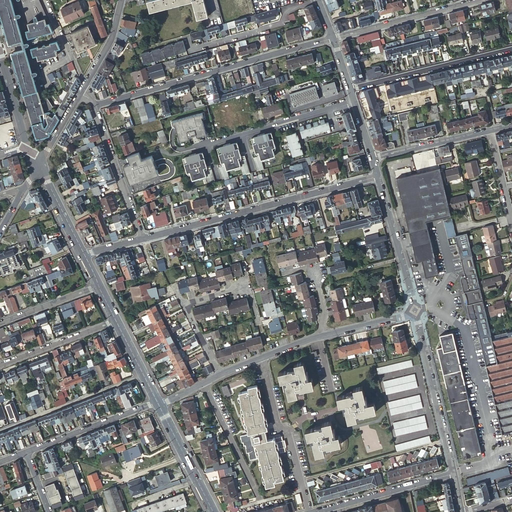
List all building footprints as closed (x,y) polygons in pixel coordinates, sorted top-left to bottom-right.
[(0,0),(0,13),(9,43),(14,41),(16,40),(19,49),(17,49),(11,51),(24,93),(24,94),(24,93),(26,93),(38,134),(45,132),(45,129),(47,126),(53,130),(60,118),(56,112),(44,93),(42,93),(39,94),(30,72),(39,69),(37,59),(58,53),(57,48),(61,47),(58,40),(56,40),(52,41),(51,42),(51,43),(47,44),(47,43),(46,43),(45,43),(44,44),(44,45),(40,46),(40,45),(32,47),(29,38),(47,33),(32,0),(0,0)] [(54,31),(39,0),(32,0),(47,33),(54,31)] [(86,0),(101,37),(107,35),(94,0),(91,2),(90,0),(86,0)] [(149,0),(147,1),(149,12),(192,0),(196,19),(207,16),(205,7),(204,3),(203,0),(149,0)] [(231,0),(236,18),(249,14),(244,0),(231,0)] [(244,0),(249,14),(254,13),(250,0),(244,0)] [(335,0),(326,4),(329,11),(340,7),(336,0),(335,0)] [(400,0),(390,3),(392,11),(403,8),(400,0)] [(365,10),(373,9),(372,1),(364,3),(365,10)] [(66,17),(68,21),(84,15),(79,2),(61,9),(65,17),(66,17)] [(495,11),(493,2),(486,4),(489,13),(495,11)] [(378,15),(392,11),(390,3),(383,5),(384,9),(378,11),(373,12),(374,14),(375,19),(379,18),(378,15)] [(313,7),(312,4),(303,8),(306,15),(303,16),(306,22),(310,21),(318,17),(317,15),(313,7)] [(486,4),(479,6),(482,15),(489,13),(486,4)] [(275,8),(254,14),(256,22),(263,20),(263,21),(275,17),(274,14),(277,13),(275,8)] [(463,10),(456,12),(458,21),(465,19),(463,10)] [(456,12),(449,13),(452,23),(456,21),(458,21),(456,12)] [(360,26),(375,22),(375,19),(374,14),(358,18),(360,26)] [(252,19),(251,15),(240,18),(242,24),(249,22),(248,20),(252,19)] [(320,24),(318,17),(310,21),(313,29),(321,25),(320,24)] [(431,18),(433,27),(440,26),(437,17),(431,18)] [(136,22),(122,18),(120,24),(121,25),(123,26),(122,27),(123,30),(124,30),(130,34),(131,35),(134,32),(135,29),(134,28),(136,22)] [(240,18),(226,22),(228,29),(236,26),(237,31),(243,29),(242,24),(240,18)] [(431,18),(423,20),(425,30),(433,27),(431,18)] [(345,20),(334,23),(337,30),(339,31),(348,29),(345,20)] [(223,23),(212,26),(214,32),(228,29),(226,22),(223,23)] [(409,24),(398,27),(400,33),(403,33),(406,32),(411,31),(409,24)] [(85,49),(96,44),(88,26),(70,33),(81,58),(88,55),(85,49)] [(212,26),(203,29),(204,35),(206,40),(210,39),(209,34),(214,32),(212,26)] [(302,37),(300,27),(286,31),(288,40),(302,37)] [(398,27),(388,29),(389,36),(399,34),(400,33),(398,27)] [(487,40),(501,36),(499,28),(485,31),(487,40)] [(203,29),(189,33),(191,39),(204,35),(203,29)] [(111,53),(113,58),(118,55),(126,42),(125,42),(128,37),(122,33),(119,30),(116,41),(111,48),(112,50),(111,53)] [(378,32),(357,37),(359,43),(372,40),(373,47),(379,45),(381,45),(380,39),(378,32)] [(472,43),(482,41),(480,32),(470,34),(472,43)] [(259,39),(262,48),(266,47),(264,38),(265,38),(268,46),(278,43),(275,33),(265,36),(264,34),(259,35),(260,39),(259,39)] [(423,34),(424,39),(427,48),(427,50),(432,49),(432,47),(430,37),(429,36),(428,33),(426,33),(423,34)] [(450,45),(463,42),(460,33),(457,34),(458,35),(448,37),(450,45)] [(423,34),(418,35),(422,50),(425,49),(427,48),(424,39),(423,34)] [(418,35),(413,36),(414,41),(417,51),(422,50),(418,35)] [(438,35),(430,37),(432,47),(440,45),(438,35)] [(411,37),(408,38),(412,52),(413,56),(418,55),(417,51),(414,41),(412,42),(411,37)] [(247,45),(245,39),(239,41),(240,47),(238,47),(240,54),(249,52),(247,45)] [(345,54),(351,52),(347,40),(343,41),(342,43),(343,48),(345,54)] [(401,45),(400,40),(398,40),(402,55),(403,57),(407,56),(404,44),(401,45)] [(184,42),(141,52),(144,63),(187,53),(184,42)] [(247,45),(249,52),(257,49),(255,42),(247,45)] [(390,42),(388,43),(392,57),(397,56),(394,46),(394,45),(393,42),(390,42)] [(227,44),(212,49),(214,54),(218,53),(220,60),(230,57),(227,44)] [(359,50),(357,51),(356,51),(351,52),(345,54),(346,57),(347,60),(360,56),(359,50)] [(201,52),(195,53),(198,62),(198,61),(199,63),(203,62),(204,62),(204,60),(203,60),(201,52)] [(111,62),(113,58),(111,53),(108,54),(100,66),(109,71),(113,64),(111,62)] [(195,53),(190,55),(193,65),(198,63),(199,63),(198,61),(198,62),(195,53)] [(313,55),(312,53),(304,55),(306,64),(314,62),(313,55)] [(314,62),(315,62),(321,60),(319,53),(313,55),(314,62)] [(190,55),(185,56),(187,65),(188,68),(190,67),(189,66),(193,65),(190,55)] [(306,64),(304,55),(295,57),(297,66),(306,64)] [(360,57),(360,56),(347,60),(352,72),(352,75),(362,72),(358,62),(361,61),(368,59),(367,55),(360,57)] [(508,66),(506,56),(500,57),(503,70),(509,69),(508,66)] [(297,66),(295,57),(286,60),(289,69),(297,66)] [(503,70),(500,57),(495,59),(498,71),(498,72),(503,70)] [(176,68),(182,66),(180,58),(161,63),(163,70),(171,68),(170,67),(176,65),(176,68)] [(498,71),(495,59),(489,60),(492,72),(492,73),(498,71)] [(492,72),(489,60),(482,62),(485,72),(485,74),(492,72)] [(161,63),(151,66),(154,76),(164,73),(163,70),(161,63)] [(275,75),(277,83),(287,81),(285,74),(280,76),(278,69),(276,63),(271,65),(275,75)] [(259,89),(264,87),(261,78),(259,73),(259,72),(257,64),(253,65),(255,73),(256,73),(259,83),(252,86),(253,90),(259,89)] [(322,75),(332,71),(330,64),(316,69),(317,71),(320,70),(322,75)] [(378,77),(387,75),(385,66),(384,64),(372,67),(373,69),(367,71),(368,75),(370,75),(371,78),(378,76),(378,77)] [(106,75),(109,71),(100,66),(98,71),(103,74),(106,75)] [(462,77),(468,76),(466,66),(459,67),(462,77)] [(145,67),(136,70),(137,74),(132,75),(134,81),(138,80),(139,80),(151,77),(150,74),(149,74),(148,72),(146,72),(145,67)] [(462,77),(459,67),(453,69),(456,82),(462,80),(462,77)] [(40,75),(39,69),(30,72),(39,94),(34,77),(40,75)] [(453,69),(448,70),(452,85),(457,84),(456,82),(453,69)] [(448,70),(443,71),(447,86),(452,85),(448,70)] [(104,78),(103,74),(98,71),(95,75),(100,79),(102,82),(102,81),(104,78)] [(362,72),(352,75),(353,77),(354,80),(357,82),(364,80),(363,76),(362,72)] [(444,82),(442,72),(431,74),(433,84),(444,82)] [(433,84),(431,74),(413,78),(396,83),(398,92),(433,84)] [(100,79),(95,75),(92,80),(98,83),(99,87),(102,82),(100,79)] [(218,92),(220,100),(228,98),(227,93),(226,91),(226,90),(222,91),(218,75),(214,77),(215,82),(216,87),(218,92)] [(264,87),(267,86),(271,85),(277,83),(275,75),(272,76),(273,77),(273,79),(264,82),(264,80),(265,79),(264,77),(261,78),(264,87)] [(81,82),(79,79),(77,77),(76,78),(73,77),(71,81),(71,82),(78,86),(81,82)] [(215,82),(214,77),(208,78),(209,81),(204,82),(204,85),(205,85),(206,85),(209,84),(215,82)] [(70,87),(76,90),(78,86),(71,82),(71,81),(70,80),(67,81),(68,85),(69,86),(70,87)] [(252,91),(253,90),(252,86),(251,82),(248,83),(249,84),(241,86),(243,94),(252,91)] [(325,97),(338,93),(334,82),(321,86),(325,97)] [(238,95),(243,94),(241,86),(240,83),(235,85),(235,86),(236,90),(238,95)] [(190,90),(188,84),(176,88),(178,93),(183,92),(190,90)] [(68,91),(73,95),(76,90),(70,87),(69,86),(68,85),(66,86),(64,87),(65,90),(68,91)] [(294,106),(319,99),(315,86),(290,94),(294,106)] [(166,90),(168,96),(169,96),(178,93),(176,88),(166,90)] [(382,117),(372,88),(362,91),(366,100),(365,100),(369,110),(372,119),(377,118),(380,117),(382,117)] [(253,90),(252,91),(254,98),(261,95),(260,93),(259,89),(253,90)] [(62,101),(68,104),(73,95),(68,91),(62,101)] [(212,94),(214,102),(220,100),(218,92),(212,94)] [(50,135),(53,130),(47,126),(45,129),(45,132),(38,134),(26,93),(24,93),(24,94),(24,93),(35,139),(48,136),(49,136),(50,135)] [(137,106),(144,104),(142,97),(134,100),(136,107),(137,106)] [(160,98),(165,117),(171,115),(169,107),(168,104),(166,97),(160,98)] [(484,102),(483,97),(475,99),(476,106),(486,104),(486,102),(484,102)] [(56,112),(60,118),(68,104),(62,101),(60,98),(57,100),(58,101),(58,102),(60,104),(56,112)] [(125,102),(106,107),(108,113),(119,109),(119,110),(127,108),(125,102)] [(149,121),(155,120),(150,102),(144,104),(145,107),(146,111),(147,114),(148,118),(149,121)] [(283,112),(280,102),(273,104),(261,107),(265,117),(283,112)] [(10,117),(6,103),(0,104),(0,116),(4,116),(4,118),(6,118),(10,117)] [(438,112),(436,104),(431,106),(428,106),(430,113),(438,112)] [(495,110),(492,111),(494,118),(507,115),(505,105),(496,107),(497,111),(495,111),(495,110)] [(93,117),(90,108),(85,110),(88,118),(84,120),(80,116),(82,111),(77,108),(73,116),(77,119),(78,119),(78,120),(81,122),(82,124),(85,123),(91,120),(90,119),(93,117)] [(478,116),(480,124),(488,122),(485,110),(477,112),(478,116)] [(178,136),(180,141),(189,138),(188,137),(192,136),(191,134),(196,133),(196,135),(197,136),(206,134),(206,133),(204,128),(202,119),(205,118),(203,111),(170,121),(172,128),(175,127),(178,136)] [(352,117),(350,111),(342,114),(343,117),(348,130),(354,129),(356,128),(352,117)] [(399,113),(398,113),(400,121),(407,119),(407,115),(406,112),(399,113)] [(77,119),(73,116),(70,121),(79,126),(81,122),(78,120),(78,119),(77,119)] [(473,125),(480,124),(478,116),(471,117),(473,125)] [(124,124),(125,129),(134,126),(130,117),(126,118),(127,123),(124,124)] [(372,119),(367,120),(368,123),(369,126),(379,123),(378,120),(380,119),(380,117),(377,118),(372,119)] [(467,127),(473,125),(471,117),(465,119),(467,127)] [(326,130),(330,128),(328,122),(325,123),(324,119),(320,120),(321,124),(318,125),(317,121),(313,123),(314,126),(311,127),(310,123),(306,125),(307,128),(304,129),(303,126),(299,127),(302,138),(304,137),(304,136),(305,136),(309,135),(309,136),(311,135),(311,134),(312,134),(316,133),(316,134),(318,133),(318,132),(319,132),(323,131),(325,131),(325,130),(326,130)] [(459,120),(453,121),(455,130),(461,128),(459,120)] [(79,126),(70,121),(66,127),(71,137),(73,135),(74,135),(75,132),(77,129),(78,127),(79,126)] [(379,123),(369,126),(370,130),(373,137),(382,135),(383,135),(381,130),(392,127),(390,121),(385,122),(382,122),(379,123)] [(455,130),(453,121),(447,123),(449,131),(455,130)] [(435,124),(424,127),(427,136),(437,134),(435,124)] [(87,137),(94,134),(92,129),(91,130),(90,127),(87,129),(86,126),(83,127),(86,133),(87,137)] [(71,137),(66,127),(60,137),(63,138),(64,139),(66,140),(67,141),(68,142),(71,142),(72,143),(73,143),(72,139),(71,137)] [(427,136),(424,127),(417,128),(419,138),(427,136)] [(419,138),(417,128),(407,131),(409,140),(419,138)] [(125,129),(119,130),(120,135),(118,136),(122,145),(130,142),(125,129)] [(161,143),(167,141),(163,129),(157,132),(161,143)] [(357,143),(354,129),(348,130),(346,132),(342,131),(339,132),(340,135),(341,136),(345,135),(346,134),(348,133),(350,141),(347,142),(346,141),(343,142),(342,143),(339,144),(339,145),(332,147),(333,150),(347,146),(357,143)] [(393,140),(399,139),(397,131),(391,133),(393,140)] [(501,133),(503,140),(504,140),(506,148),(510,146),(509,139),(507,131),(501,133)] [(101,138),(99,132),(94,134),(87,137),(85,138),(87,145),(81,147),(82,148),(76,150),(77,154),(83,151),(89,149),(95,146),(93,141),(101,138)] [(263,169),(264,169),(261,159),(274,155),(272,147),(276,146),(271,132),(265,134),(264,133),(257,135),(258,136),(251,138),(255,152),(252,153),(257,171),(258,170),(262,169),(263,169)] [(286,135),(292,157),(303,153),(301,149),(300,149),(300,147),(301,146),(299,142),(298,142),(298,140),(299,140),(298,135),(296,135),(296,133),(286,135)] [(382,135),(373,137),(375,144),(376,147),(379,149),(387,147),(387,149),(395,147),(394,142),(391,142),(386,143),(384,138),(383,138),(382,135)] [(63,138),(60,137),(58,142),(64,145),(66,146),(68,142),(67,141),(66,140),(64,139),(63,138)] [(468,153),(483,149),(481,140),(475,141),(476,142),(471,143),(471,142),(465,143),(468,153)] [(130,142),(122,145),(125,154),(135,150),(133,145),(134,144),(133,141),(130,142)] [(241,156),(237,142),(230,144),(230,143),(223,145),(223,146),(217,148),(221,162),(218,163),(223,180),(230,178),(227,169),(240,165),(243,174),(245,174),(250,173),(245,155),(241,156)] [(359,151),(357,143),(347,146),(349,154),(340,156),(341,160),(351,157),(357,155),(356,152),(359,151)] [(103,144),(95,146),(89,149),(90,152),(94,151),(94,152),(91,154),(92,157),(100,154),(106,152),(103,144)] [(448,145),(437,147),(439,155),(450,153),(448,145)] [(159,174),(152,155),(141,159),(139,152),(127,156),(130,163),(123,166),(130,185),(159,174)] [(189,156),(182,158),(187,173),(190,172),(193,180),(206,175),(209,184),(215,182),(210,165),(207,166),(203,152),(196,154),(196,153),(189,155),(189,156)] [(108,158),(106,153),(100,155),(97,156),(97,157),(95,157),(96,160),(95,161),(96,163),(108,158)] [(502,160),(504,170),(511,168),(511,153),(507,155),(508,158),(502,160)] [(17,155),(2,160),(4,165),(8,163),(9,163),(9,162),(10,166),(20,163),(17,155)] [(359,158),(358,155),(357,155),(351,157),(351,159),(354,170),(363,167),(361,161),(360,158),(359,158)] [(439,155),(435,157),(436,164),(453,160),(452,156),(451,156),(440,158),(439,155)] [(350,159),(351,159),(351,157),(341,160),(345,173),(350,171),(347,160),(349,160),(350,159)] [(110,163),(108,158),(96,163),(96,165),(99,171),(101,170),(104,168),(103,165),(110,163)] [(480,174),(476,159),(465,162),(469,176),(480,174)] [(329,173),(339,171),(337,160),(327,163),(329,173)] [(83,167),(81,162),(78,163),(77,163),(76,164),(74,164),(74,165),(75,167),(76,167),(78,166),(80,171),(84,169),(83,168),(83,167)] [(58,172),(67,167),(68,167),(66,163),(56,167),(58,172)] [(325,175),(321,163),(311,166),(314,178),(325,175)] [(294,166),(290,167),(290,168),(291,171),(292,177),(305,173),(302,164),(298,165),(299,168),(295,170),(294,166)] [(104,181),(115,177),(111,166),(104,168),(101,170),(102,173),(101,173),(102,175),(104,174),(105,176),(104,176),(105,179),(103,179),(104,181)] [(448,180),(461,177),(458,166),(445,169),(448,180)] [(58,172),(64,183),(73,179),(67,167),(58,172)] [(396,177),(409,232),(427,228),(426,221),(451,215),(440,167),(396,177)] [(287,168),(283,169),(283,171),(285,179),(292,177),(291,171),(288,172),(287,169),(287,168)] [(102,173),(101,170),(99,171),(96,172),(86,175),(87,178),(101,173),(102,173)] [(285,179),(283,171),(271,174),(274,184),(286,181),(285,179)] [(22,172),(13,175),(6,176),(7,177),(3,178),(5,186),(9,185),(9,184),(15,182),(16,186),(22,184),(25,179),(22,172)] [(265,187),(270,186),(267,177),(264,178),(263,176),(263,174),(261,175),(262,178),(265,187)] [(260,188),(265,187),(262,178),(259,179),(258,175),(256,176),(257,178),(257,180),(260,188)] [(73,179),(64,183),(67,189),(79,183),(79,182),(82,181),(83,181),(80,176),(76,178),(73,179)] [(93,185),(90,186),(92,189),(95,195),(100,193),(101,193),(98,186),(107,183),(108,186),(117,182),(115,177),(104,181),(93,185)] [(231,179),(231,178),(230,178),(223,180),(225,185),(227,184),(229,183),(231,190),(228,190),(229,197),(235,195),(232,181),(231,179)] [(253,190),(251,184),(253,184),(252,181),(252,180),(247,181),(246,178),(243,179),(245,186),(246,185),(248,192),(253,190)] [(482,178),(473,181),(476,195),(485,193),(482,184),(484,184),(482,178)] [(242,193),(240,187),(237,188),(235,181),(232,181),(235,195),(242,193)] [(143,190),(138,192),(139,196),(145,194),(145,196),(144,197),(145,200),(147,200),(147,201),(156,197),(155,192),(156,192),(154,186),(153,187),(149,188),(143,190)] [(357,188),(350,189),(355,208),(362,206),(357,188)] [(38,202),(43,199),(38,189),(29,192),(23,202),(21,207),(24,209),(31,198),(35,196),(38,202)] [(71,197),(75,205),(76,205),(86,200),(84,195),(85,194),(85,193),(88,191),(87,189),(76,195),(73,196),(71,197)] [(223,203),(225,210),(231,209),(229,202),(228,199),(228,198),(228,197),(226,189),(212,193),(213,198),(212,198),(214,203),(215,203),(215,205),(223,203)] [(349,190),(343,191),(347,206),(348,206),(348,204),(349,204),(348,201),(351,200),(349,190)] [(339,209),(347,206),(343,191),(333,194),(337,213),(340,213),(339,209)] [(452,207),(469,203),(469,202),(468,200),(467,193),(450,197),(452,207)] [(112,194),(101,198),(107,212),(117,208),(112,194)] [(337,213),(333,194),(327,196),(327,199),(325,200),(327,206),(332,205),(335,217),(338,216),(337,213)] [(206,197),(199,199),(202,210),(209,208),(206,197)] [(490,211),(487,198),(478,200),(478,201),(477,201),(478,206),(479,206),(481,213),(490,211)] [(42,211),(48,208),(43,199),(38,202),(39,204),(36,206),(36,207),(27,209),(28,212),(36,210),(36,209),(37,209),(41,207),(42,211)] [(86,200),(76,205),(80,213),(85,211),(82,205),(88,202),(87,199),(86,200)] [(202,210),(199,199),(192,201),(195,212),(202,210)] [(368,201),(372,216),(381,214),(382,213),(378,199),(368,201)] [(149,212),(151,212),(150,209),(156,207),(154,201),(141,206),(145,216),(150,214),(149,212)] [(313,202),(304,205),(306,214),(312,213),(315,212),(313,202)] [(185,204),(179,206),(181,215),(188,214),(185,204)] [(296,210),(294,204),(285,207),(287,217),(288,220),(291,219),(292,219),(291,216),(290,212),(296,210)] [(306,214),(304,205),(298,206),(300,212),(302,219),(307,218),(307,217),(306,214)] [(181,215),(179,206),(173,208),(175,217),(181,215)] [(287,217),(285,207),(279,208),(280,214),(282,214),(283,218),(287,217)] [(100,208),(76,220),(78,223),(77,224),(79,229),(80,229),(84,237),(89,234),(85,226),(89,224),(94,222),(92,219),(102,214),(100,208)] [(169,223),(165,211),(157,213),(153,214),(150,215),(147,216),(148,220),(150,219),(151,222),(155,221),(156,226),(169,223)] [(130,217),(128,212),(121,214),(120,212),(112,215),(115,222),(121,220),(130,217)] [(268,214),(262,215),(265,227),(265,229),(268,228),(268,229),(270,229),(268,225),(270,224),(269,222),(270,221),(268,214)] [(372,216),(358,220),(351,221),(340,224),(337,225),(335,226),(336,232),(363,226),(362,225),(382,220),(381,214),(372,216)] [(265,227),(262,215),(257,217),(259,227),(263,226),(264,228),(265,227)] [(132,222),(130,217),(121,220),(122,222),(118,224),(119,227),(123,225),(132,222)] [(248,219),(247,217),(243,218),(243,220),(241,221),(243,227),(253,224),(252,218),(248,219)] [(452,218),(443,220),(448,238),(455,236),(456,236),(452,218)] [(241,229),(238,219),(233,220),(236,231),(241,229)] [(124,227),(123,225),(119,227),(118,224),(122,222),(121,220),(115,222),(118,229),(124,227)] [(236,231),(233,220),(228,222),(231,236),(235,235),(234,231),(235,231),(235,233),(236,233),(236,231)] [(229,233),(226,222),(213,226),(216,236),(229,233)] [(301,223),(297,224),(298,230),(292,232),(293,237),(304,234),(302,227),(301,223)] [(9,226),(9,227),(12,235),(18,233),(15,224),(9,226)] [(493,225),(483,227),(487,242),(489,242),(497,240),(493,225)] [(216,236),(213,226),(202,228),(205,237),(210,235),(210,233),(213,232),(214,237),(216,236)] [(35,227),(27,230),(30,239),(38,236),(35,227)] [(427,228),(409,232),(412,245),(430,240),(427,228)] [(116,231),(110,233),(112,240),(118,238),(116,231)] [(193,241),(191,232),(180,234),(182,244),(183,244),(184,248),(185,251),(187,250),(185,244),(193,241)] [(194,236),(198,254),(201,253),(199,246),(203,244),(200,233),(195,234),(195,236),(194,236)] [(456,236),(455,236),(460,258),(472,255),(470,246),(467,233),(456,236)] [(46,242),(43,234),(42,235),(38,236),(30,239),(33,248),(44,245),(46,244),(46,242)] [(182,244),(180,234),(172,236),(175,246),(182,244)] [(259,245),(258,242),(252,244),(249,234),(245,235),(248,248),(251,247),(259,245)] [(175,246),(172,236),(165,238),(167,248),(170,248),(171,251),(176,249),(175,246)] [(63,249),(58,239),(55,241),(50,242),(49,243),(46,244),(44,245),(45,247),(49,246),(53,254),(63,249)] [(501,243),(500,239),(497,240),(489,242),(490,246),(492,255),(502,252),(500,244),(501,243)] [(430,240),(412,245),(413,248),(414,252),(432,248),(430,240)] [(325,243),(315,246),(316,248),(318,257),(328,254),(325,243)] [(5,252),(0,253),(0,259),(13,255),(15,254),(27,250),(25,247),(27,246),(26,245),(25,245),(20,247),(19,244),(4,249),(5,252)] [(251,247),(248,248),(244,249),(242,250),(244,256),(248,255),(247,253),(252,252),(251,247)] [(318,257),(316,248),(306,251),(309,262),(319,259),(318,257)] [(434,256),(432,248),(414,252),(415,256),(416,261),(422,259),(434,256)] [(122,256),(121,250),(115,251),(118,262),(124,261),(123,257),(120,257),(120,256),(122,256)] [(118,262),(115,251),(110,253),(111,259),(110,259),(110,260),(112,264),(118,262)] [(296,251),(286,253),(289,264),(299,262),(297,253),(296,251)] [(309,262),(306,251),(297,253),(299,262),(299,264),(309,262)] [(113,271),(110,260),(110,259),(108,253),(96,256),(98,263),(108,260),(109,263),(107,264),(108,269),(107,269),(108,273),(112,271),(113,271)] [(289,264),(286,253),(276,256),(279,266),(289,264)] [(13,255),(0,259),(0,266),(0,267),(3,276),(14,273),(13,269),(21,267),(19,262),(18,262),(15,254),(13,255)] [(472,255),(460,258),(463,271),(475,268),(474,262),(472,255)] [(489,258),(493,274),(504,271),(501,260),(502,260),(501,255),(489,258)] [(422,259),(426,276),(438,273),(434,256),(422,259)] [(61,270),(71,266),(66,257),(61,259),(62,261),(58,263),(61,270)] [(50,262),(48,258),(42,261),(44,265),(48,274),(51,273),(46,263),(50,262)] [(126,260),(128,265),(128,267),(135,265),(134,262),(133,262),(131,258),(126,260)] [(254,264),(256,275),(266,272),(263,259),(259,260),(260,263),(254,264)] [(326,266),(328,273),(346,269),(344,259),(334,261),(335,264),(326,266)] [(240,262),(231,264),(231,266),(234,276),(243,273),(240,262)] [(40,267),(43,276),(45,276),(48,274),(44,265),(40,267)] [(130,278),(132,278),(130,272),(128,267),(128,265),(123,266),(127,277),(129,276),(130,278)] [(231,266),(224,268),(227,279),(234,277),(234,276),(231,266)] [(37,278),(43,276),(40,267),(34,269),(37,279),(37,278)] [(227,279),(224,268),(217,270),(218,275),(220,281),(227,279)] [(475,268),(463,271),(464,275),(462,276),(461,277),(460,277),(460,278),(461,280),(463,292),(464,292),(466,296),(466,297),(466,299),(467,303),(466,304),(469,316),(469,318),(470,318),(471,319),(472,319),(473,319),(475,318),(476,324),(488,322),(475,268)] [(266,272),(256,275),(259,286),(264,284),(265,284),(266,287),(270,286),(266,272)] [(304,281),(301,272),(291,274),(293,284),(295,283),(304,281)] [(51,280),(57,278),(56,274),(53,275),(52,273),(51,273),(48,274),(45,276),(43,276),(47,287),(48,289),(54,286),(51,280)] [(218,275),(208,278),(211,289),(221,286),(220,281),(218,275)] [(47,287),(43,276),(37,278),(40,284),(41,284),(43,289),(47,287)] [(198,276),(188,279),(191,290),(201,287),(199,280),(198,276)] [(496,285),(503,283),(501,276),(482,280),(484,291),(496,288),(496,285)] [(40,284),(37,278),(37,279),(32,280),(34,286),(36,291),(42,290),(40,284)] [(211,289),(208,278),(199,280),(201,287),(202,291),(211,289)] [(191,290),(188,279),(177,282),(180,293),(191,290)] [(383,292),(393,289),(391,279),(380,282),(383,292)] [(124,292),(121,280),(119,281),(117,281),(115,282),(118,294),(124,292)] [(306,280),(304,281),(295,283),(297,291),(308,288),(306,280)] [(29,288),(27,282),(19,285),(5,290),(8,296),(11,295),(29,288)] [(173,291),(170,283),(163,285),(165,292),(173,291)] [(165,292),(163,285),(157,287),(159,294),(165,292)] [(261,292),(264,304),(274,302),(270,286),(266,287),(267,290),(265,291),(261,292)] [(330,289),(333,300),(342,298),(344,297),(341,286),(330,289)] [(151,287),(142,289),(142,291),(144,299),(153,297),(151,287)] [(310,295),(308,288),(297,291),(299,298),(303,297),(310,295)] [(142,289),(132,291),(135,301),(144,299),(142,291),(142,289)] [(396,300),(393,289),(383,292),(385,302),(396,300)] [(306,307),(316,304),(314,294),(310,295),(303,297),(306,307)] [(9,299),(8,296),(4,297),(11,314),(15,313),(13,308),(9,299)] [(93,305),(90,296),(74,301),(78,311),(89,307),(89,306),(93,305)] [(219,299),(222,310),(229,308),(228,303),(226,297),(219,299)] [(240,311),(250,309),(247,297),(237,300),(240,311)] [(333,300),(331,301),(333,311),(344,308),(344,307),(346,307),(347,306),(345,298),(344,297),(342,298),(333,300)] [(13,308),(17,306),(14,298),(12,298),(9,299),(13,308)] [(170,298),(151,306),(153,310),(163,306),(164,305),(163,304),(171,300),(170,298)] [(212,303),(215,312),(222,310),(219,299),(212,301),(212,303)] [(231,314),(240,311),(237,300),(228,303),(229,308),(231,314)] [(366,313),(375,311),(372,300),(363,302),(366,313)] [(65,317),(74,314),(79,312),(78,311),(74,301),(61,306),(65,317)] [(496,313),(507,311),(504,301),(493,303),(494,305),(489,306),(491,316),(496,315),(496,313)] [(274,302),(264,304),(268,317),(272,316),(274,315),(275,319),(278,318),(274,302)] [(356,316),(366,313),(363,302),(353,304),(356,316)] [(203,306),(206,316),(215,314),(215,312),(212,303),(203,306)] [(306,307),(309,322),(316,320),(315,315),(319,314),(316,304),(306,307)] [(166,315),(167,314),(163,306),(153,310),(158,319),(166,315)] [(193,308),(196,319),(206,316),(203,306),(193,308)] [(333,311),(336,320),(347,318),(344,308),(333,311)] [(148,313),(143,315),(146,320),(147,324),(148,323),(158,319),(153,310),(149,313),(148,313)] [(48,322),(45,312),(35,316),(39,325),(48,322)] [(61,330),(64,329),(58,313),(55,314),(55,316),(55,317),(58,325),(53,327),(55,333),(58,332),(61,330)] [(170,323),(166,315),(158,319),(162,327),(166,325),(170,323)] [(282,331),(278,318),(275,319),(276,322),(274,322),(269,323),(272,334),(282,331)] [(158,319),(148,323),(149,325),(153,332),(157,329),(162,327),(158,319)] [(286,323),(289,335),(300,332),(297,321),(286,323)] [(166,325),(162,327),(166,335),(180,328),(179,324),(172,328),(171,325),(172,324),(171,322),(170,323),(166,325)] [(488,322),(476,324),(477,326),(490,380),(509,376),(509,375),(511,374),(511,330),(491,335),(488,322)] [(185,331),(183,326),(182,327),(180,328),(166,335),(171,344),(175,342),(176,342),(176,341),(178,339),(176,335),(185,331)] [(162,327),(157,329),(159,334),(147,340),(149,344),(166,335),(162,327)] [(44,343),(39,329),(34,331),(36,336),(37,336),(40,345),(44,343)] [(395,342),(405,339),(403,329),(392,332),(395,342)] [(24,342),(36,337),(36,336),(34,331),(34,330),(21,334),(24,342)] [(103,342),(104,347),(108,346),(106,341),(110,340),(107,330),(101,332),(105,342),(103,342)] [(10,332),(8,333),(9,335),(13,346),(22,343),(18,332),(11,335),(10,332)] [(443,352),(456,349),(452,332),(439,335),(442,347),(443,352)] [(3,350),(13,346),(9,335),(6,336),(5,337),(6,339),(1,341),(2,345),(1,345),(3,350)] [(166,335),(149,344),(151,347),(157,344),(163,340),(163,341),(165,345),(164,345),(165,347),(166,347),(168,350),(153,357),(155,361),(161,358),(165,356),(168,354),(174,351),(171,344),(166,335)] [(103,354),(106,362),(109,361),(109,360),(108,356),(104,347),(103,342),(100,336),(95,338),(98,348),(99,348),(101,352),(102,352),(103,354)] [(174,351),(197,340),(195,336),(188,339),(189,342),(180,346),(179,345),(177,346),(175,342),(171,344),(174,351)] [(256,348),(263,346),(261,336),(253,338),(256,348)] [(371,339),(374,350),(385,347),(382,336),(371,339)] [(249,350),(256,348),(253,338),(246,340),(246,341),(249,350)] [(367,339),(360,341),(362,351),(370,349),(367,339)] [(408,349),(405,339),(395,342),(397,352),(408,349)] [(199,344),(197,340),(174,351),(178,359),(183,357),(180,352),(181,351),(180,350),(191,345),(192,347),(199,344)] [(109,360),(116,358),(123,355),(116,341),(108,345),(113,354),(108,356),(109,360)] [(249,352),(249,350),(246,341),(239,343),(242,354),(249,352)] [(360,341),(352,343),(355,353),(362,351),(360,341)] [(81,343),(71,347),(73,350),(74,355),(75,356),(75,357),(80,355),(78,350),(83,349),(81,343)] [(239,343),(232,345),(232,346),(235,356),(242,354),(239,343)] [(345,345),(347,355),(348,355),(354,353),(355,353),(352,343),(345,345)] [(340,357),(347,355),(345,345),(338,347),(338,348),(340,356),(340,357)] [(235,357),(235,356),(232,346),(224,349),(227,359),(235,357)] [(442,347),(437,348),(450,403),(468,398),(464,382),(456,349),(443,352),(442,347)] [(57,349),(52,351),(54,358),(55,357),(61,372),(65,370),(63,365),(59,355),(57,349)] [(218,362),(227,359),(224,349),(215,351),(218,362)] [(71,351),(66,353),(70,363),(70,364),(75,361),(73,357),(71,351)] [(170,355),(173,362),(178,359),(174,351),(168,354),(169,356),(170,355)] [(185,362),(183,357),(178,359),(182,367),(205,356),(203,352),(196,355),(197,358),(187,363),(186,361),(185,362)] [(70,363),(66,353),(60,355),(64,365),(70,363)] [(187,376),(191,374),(195,372),(192,367),(207,360),(205,356),(182,367),(186,376),(187,376)] [(47,357),(38,360),(43,373),(45,372),(45,370),(51,367),(47,357)] [(120,366),(127,363),(124,358),(117,361),(116,358),(109,360),(109,361),(106,362),(105,362),(108,370),(120,366)] [(178,359),(173,362),(177,368),(176,369),(177,370),(182,367),(178,359)] [(379,374),(414,365),(412,359),(377,368),(379,374)] [(45,378),(43,373),(38,360),(30,364),(36,378),(40,376),(41,379),(45,378)] [(299,390),(313,387),(310,377),(306,378),(304,379),(304,376),(305,375),(302,361),(293,363),(294,369),(294,370),(292,371),(292,369),(278,373),(280,382),(284,381),(285,381),(286,383),(284,384),(288,398),(297,396),(296,391),(295,389),(298,388),(299,390)] [(26,365),(17,369),(22,382),(27,380),(24,372),(29,371),(26,365)] [(186,376),(182,367),(177,370),(177,372),(178,372),(179,373),(182,378),(186,376)] [(19,380),(15,370),(5,374),(9,383),(19,380)] [(84,380),(84,381),(93,377),(92,376),(91,372),(84,374),(83,371),(81,371),(82,375),(84,380)] [(228,384),(229,388),(250,381),(247,372),(224,380),(225,385),(228,384)] [(79,376),(78,373),(75,374),(74,374),(75,377),(77,382),(84,380),(82,375),(79,376)] [(387,394),(419,386),(416,373),(384,381),(387,394)] [(186,376),(191,385),(204,378),(203,376),(195,380),(194,378),(193,378),(191,374),(187,376),(186,376)] [(509,376),(490,380),(491,386),(494,400),(500,398),(500,402),(511,399),(511,374),(509,375),(509,376)] [(71,375),(67,377),(70,385),(77,382),(75,377),(72,379),(71,375)] [(173,382),(177,392),(191,385),(186,376),(182,378),(173,382)] [(64,388),(61,389),(62,391),(65,397),(68,396),(66,390),(68,389),(67,386),(70,385),(67,377),(63,378),(64,381),(61,382),(64,388)] [(131,383),(118,388),(120,396),(121,396),(124,405),(128,404),(125,396),(125,395),(124,392),(133,388),(133,387),(135,387),(133,383),(131,383)] [(285,447),(286,447),(285,440),(283,441),(282,437),(274,439),(273,438),(272,439),(268,440),(265,429),(267,429),(257,385),(248,387),(249,391),(248,391),(248,390),(240,392),(249,433),(240,436),(242,443),(243,443),(244,446),(245,446),(248,453),(249,453),(251,460),(257,459),(253,444),(256,443),(267,487),(275,485),(274,481),(276,480),(276,482),(284,480),(277,451),(280,450),(281,453),(286,452),(285,447)] [(360,416),(376,412),(374,401),(366,403),(364,404),(364,401),(365,400),(362,386),(353,388),(354,392),(354,394),(351,395),(351,393),(337,397),(339,406),(344,405),(346,405),(347,408),(345,408),(348,422),(357,420),(357,417),(356,415),(359,414),(360,416)] [(120,396),(118,388),(102,394),(105,399),(114,396),(115,398),(118,397),(121,396),(120,396)] [(38,392),(37,390),(27,394),(28,398),(39,394),(38,392)] [(29,401),(33,409),(43,405),(41,400),(39,394),(28,398),(29,401)] [(105,399),(102,394),(96,396),(91,398),(93,404),(105,399)] [(392,415),(424,407),(421,394),(389,401),(392,415)] [(193,396),(187,397),(187,401),(188,401),(189,406),(188,407),(189,412),(196,410),(195,406),(194,402),(193,399),(194,399),(193,396)] [(187,397),(180,400),(181,403),(184,413),(186,413),(189,412),(188,407),(189,406),(188,401),(187,401),(187,397)] [(56,407),(66,402),(65,398),(60,400),(54,402),(56,407)] [(471,412),(468,398),(450,403),(453,416),(471,412)] [(495,403),(503,433),(504,433),(511,431),(511,399),(500,402),(495,403)] [(89,405),(87,400),(82,402),(84,407),(85,409),(86,413),(87,416),(90,415),(91,415),(92,419),(94,418),(93,417),(92,414),(91,410),(89,405)] [(13,402),(2,407),(5,414),(16,410),(13,402)] [(82,402),(77,404),(81,413),(81,415),(86,413),(85,409),(84,407),(82,402)] [(81,413),(77,404),(72,406),(76,415),(76,416),(81,415),(81,413)] [(76,415),(72,406),(67,408),(71,417),(71,418),(76,416),(76,415)] [(71,417),(67,408),(62,410),(67,422),(72,420),(71,418),(71,417)] [(67,422),(62,410),(57,412),(61,422),(64,421),(65,423),(67,422)] [(196,410),(189,412),(190,413),(191,418),(192,418),(194,424),(193,424),(195,433),(204,430),(203,426),(198,427),(197,423),(199,422),(196,410)] [(61,422),(57,412),(52,413),(56,422),(56,424),(61,422)] [(186,413),(184,413),(187,425),(189,425),(190,429),(187,430),(188,434),(192,433),(195,433),(193,424),(194,424),(192,418),(191,418),(190,413),(189,412),(186,413)] [(453,416),(458,438),(476,433),(471,412),(453,416)] [(56,422),(52,413),(47,415),(50,423),(51,424),(56,422)] [(398,436),(429,428),(426,414),(394,422),(398,436)] [(50,423),(47,415),(38,419),(36,420),(38,425),(47,422),(47,424),(50,423)] [(148,434),(155,432),(153,429),(154,429),(150,417),(141,420),(146,432),(147,431),(148,435),(148,434)] [(38,425),(36,420),(27,423),(31,432),(39,429),(38,425)] [(134,420),(128,422),(132,432),(138,429),(134,420)] [(327,448),(341,444),(339,434),(335,435),(333,436),(332,433),(334,432),(331,421),(322,423),(323,425),(323,427),(320,428),(320,426),(305,430),(308,440),(312,439),(313,438),(314,441),(313,442),(316,455),(325,453),(324,449),(324,447),(327,446),(327,448)] [(126,438),(126,437),(128,437),(132,436),(133,434),(132,432),(128,422),(122,425),(123,428),(119,430),(124,444),(128,442),(127,438),(126,438)] [(31,432),(27,423),(22,425),(26,434),(31,432)] [(114,424),(107,426),(109,432),(112,431),(114,436),(118,434),(114,424)] [(102,428),(106,439),(108,438),(110,444),(113,443),(109,432),(107,426),(102,428)] [(22,436),(18,427),(13,429),(15,434),(17,438),(22,436)] [(102,428),(97,430),(101,441),(106,439),(102,428)] [(15,440),(16,442),(18,441),(17,438),(15,434),(13,429),(8,430),(12,440),(12,441),(15,440)] [(211,436),(209,429),(205,430),(207,438),(213,437),(215,445),(217,444),(215,436),(211,436)] [(12,440),(8,430),(4,432),(10,449),(13,448),(10,441),(12,440)] [(92,432),(97,443),(99,442),(101,441),(97,430),(92,432)] [(162,442),(156,431),(155,432),(148,434),(150,438),(151,440),(150,441),(153,447),(162,442)] [(10,449),(4,432),(0,433),(0,436),(2,443),(5,442),(6,444),(8,450),(10,449)] [(92,432),(88,434),(92,445),(93,447),(97,445),(97,443),(92,432)] [(463,459),(480,455),(481,454),(476,433),(458,438),(463,459)] [(88,434),(79,437),(83,446),(86,444),(87,447),(89,447),(92,456),(96,455),(93,447),(92,445),(88,434)] [(398,450),(432,441),(431,435),(396,443),(398,450)] [(218,448),(217,444),(215,445),(213,437),(207,438),(209,444),(207,444),(209,450),(215,449),(218,448)] [(62,443),(64,449),(66,448),(74,445),(72,440),(62,443)] [(132,442),(131,441),(128,442),(124,444),(116,447),(118,452),(125,449),(124,445),(125,444),(125,445),(132,442)] [(134,458),(142,455),(139,445),(137,446),(124,451),(128,461),(135,458),(134,458)] [(50,453),(49,449),(43,451),(51,471),(52,475),(53,476),(63,472),(62,467),(56,470),(54,464),(53,463),(54,462),(52,459),(50,453)] [(218,460),(215,449),(209,450),(210,456),(211,456),(213,462),(218,460)] [(209,450),(204,452),(204,455),(205,457),(206,463),(212,462),(213,462),(211,456),(210,456),(209,450)] [(117,462),(113,452),(101,457),(104,467),(113,463),(113,464),(117,462)] [(145,461),(142,455),(134,458),(135,458),(137,464),(145,461)] [(429,460),(432,469),(439,467),(436,458),(429,460)] [(19,483),(26,481),(19,460),(14,462),(19,476),(17,477),(19,483)] [(224,468),(228,467),(227,463),(219,465),(218,460),(213,462),(212,462),(214,467),(214,471),(218,470),(224,468)] [(425,471),(432,469),(429,460),(423,462),(425,471)] [(372,470),(379,468),(377,461),(370,463),(372,467),(372,470)] [(420,473),(425,471),(423,462),(417,463),(420,473)] [(72,491),(76,500),(86,496),(84,492),(83,492),(78,479),(79,479),(76,470),(75,470),(73,463),(63,467),(65,471),(66,471),(67,473),(66,473),(71,487),(71,486),(73,491),(72,491)] [(414,474),(420,473),(417,463),(411,465),(414,474)] [(411,465),(405,467),(408,476),(414,474),(411,465)] [(228,488),(235,486),(235,485),(233,478),(237,477),(236,471),(233,471),(232,466),(228,467),(224,468),(225,470),(226,476),(227,475),(228,481),(227,481),(228,488)] [(405,467),(399,468),(402,478),(408,476),(405,467)] [(504,476),(506,476),(510,475),(508,467),(466,479),(468,487),(469,486),(474,485),(485,482),(495,479),(504,476)] [(155,472),(156,477),(166,474),(165,468),(155,472)] [(222,486),(223,489),(228,488),(227,481),(228,481),(227,475),(226,476),(225,470),(224,468),(218,470),(219,472),(221,482),(222,486)] [(402,478),(399,468),(393,470),(396,479),(402,478)] [(396,479),(393,470),(387,472),(390,481),(396,479)] [(99,482),(98,479),(95,473),(87,476),(92,490),(102,487),(100,482),(99,482)] [(171,482),(168,473),(166,474),(156,477),(160,486),(171,482)] [(380,474),(374,475),(376,485),(383,483),(380,474)] [(367,477),(369,487),(376,485),(374,475),(370,477),(367,477)] [(498,488),(509,485),(506,476),(504,476),(495,479),(498,488)] [(362,489),(369,487),(367,477),(359,479),(362,489)] [(355,491),(362,489),(359,479),(352,481),(355,491)] [(348,493),(355,491),(352,481),(345,483),(348,493)] [(445,493),(451,491),(450,487),(449,483),(447,482),(439,484),(440,487),(443,486),(445,493)] [(486,485),(485,482),(474,485),(476,491),(495,486),(494,483),(486,485)] [(54,509),(63,505),(60,498),(62,497),(58,489),(57,489),(54,483),(45,486),(48,493),(49,493),(52,501),(51,501),(54,509)] [(340,495),(348,493),(345,483),(338,485),(340,495)] [(333,497),(340,495),(338,485),(337,484),(330,486),(330,487),(333,497)] [(28,492),(25,485),(11,490),(14,497),(28,492)] [(236,489),(235,486),(228,488),(229,493),(230,492),(232,500),(233,500),(235,507),(238,506),(240,506),(242,505),(242,504),(241,501),(241,499),(237,500),(237,498),(238,498),(236,489)] [(478,497),(497,492),(495,486),(476,491),(478,497)] [(120,511),(125,510),(116,487),(103,491),(110,511),(120,511)] [(326,499),(333,497),(330,487),(323,489),(326,499)] [(228,509),(231,508),(235,507),(233,500),(232,500),(230,492),(229,493),(228,488),(223,489),(226,501),(229,501),(230,504),(227,505),(228,509)] [(318,501),(326,499),(323,489),(316,491),(318,501)] [(451,494),(451,491),(445,493),(438,495),(439,500),(442,499),(452,496),(451,494)] [(479,504),(499,498),(497,492),(478,497),(479,504)] [(184,493),(172,497),(175,505),(175,506),(185,502),(186,502),(184,496),(185,496),(184,493)] [(453,503),(452,496),(442,499),(443,504),(444,504),(447,504),(448,509),(454,508),(453,503)] [(175,505),(172,497),(160,501),(163,509),(175,505)] [(402,511),(398,498),(386,501),(386,502),(372,506),(371,505),(365,507),(358,509),(359,509),(349,511),(402,511)] [(98,508),(95,500),(85,504),(88,511),(98,508)] [(32,501),(22,505),(22,506),(24,511),(34,511),(35,511),(38,511),(36,508),(35,506),(33,502),(33,503),(32,501)] [(160,501),(149,505),(151,511),(156,511),(163,509),(160,501)] [(292,502),(283,504),(284,511),(292,511),(295,511),(292,502)]
